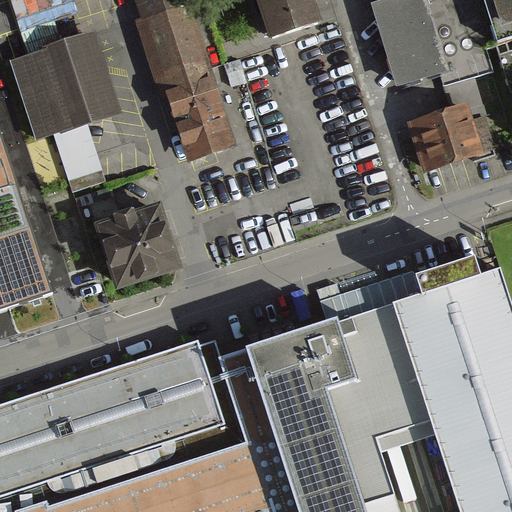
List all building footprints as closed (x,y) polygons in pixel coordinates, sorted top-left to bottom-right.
[(166,94),(171,92),(192,156),(239,141),(192,0),(142,0),(149,19),(142,22),(166,94)] [(265,0),(276,35),(327,19),(321,0),(265,0)] [(432,0),(381,0),(376,2),(400,85),(440,73),(453,69),(432,0)] [(511,0),(490,0),(503,40),(511,37),(511,0)] [(45,53),(15,62),(39,137),(121,112),(98,37),(79,43),(72,20),(38,31),(45,53)] [(511,37),(503,40),(498,42),(511,84),(511,37)] [(471,104),(412,122),(428,172),(487,154),(471,104)] [(0,120),(0,314),(60,294),(0,120)] [(163,202),(98,223),(119,288),(184,267),(163,202)] [(415,301),(390,309),(454,511),(511,511),(511,353),(480,252),(407,275),(415,301)] [(211,339),(0,406),(0,511),(369,511),(328,383),(361,373),(343,318),(217,358),(211,339)]
